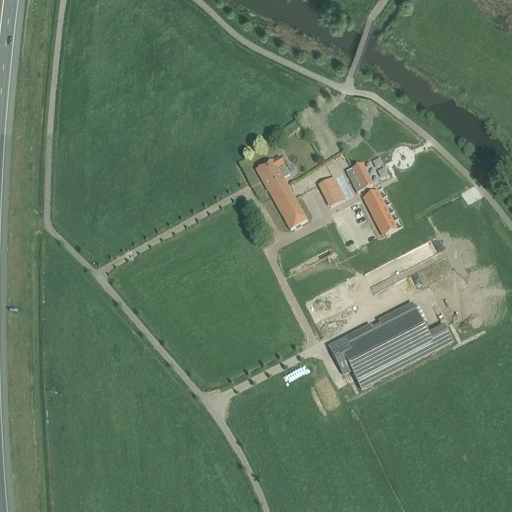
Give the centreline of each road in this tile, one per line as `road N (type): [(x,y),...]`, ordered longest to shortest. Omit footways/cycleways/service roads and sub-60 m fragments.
road 1 (unknown): [(96,275),(237,195),(252,200),(283,235),(330,230),(362,293),(363,317),(205,402)]
road 2 (residential): [(261,511),(240,456),(205,402),(96,275)]
road 3 (motorway): [(0,130),(11,0)]
